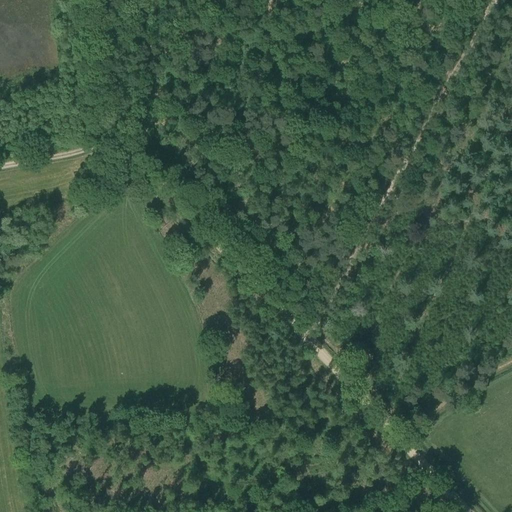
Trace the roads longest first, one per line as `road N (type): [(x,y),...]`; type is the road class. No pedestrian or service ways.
road 1 (track): [(490,0),(304,342)]
road 2 (track): [(304,342),(112,129)]
road 3 (track): [(463,511),(304,342)]
road 4 (track): [(112,129),(95,0)]
road 5 (track): [(0,166),(96,146),(112,129)]
